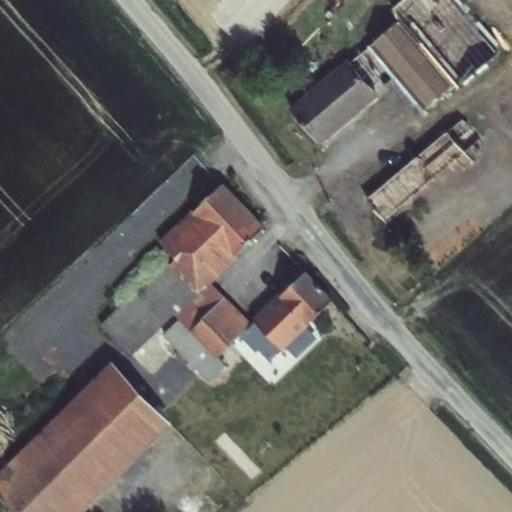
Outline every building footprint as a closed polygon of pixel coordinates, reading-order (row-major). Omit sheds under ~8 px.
[(402,0),(409,6),(403,11),(297,103),(321,132),(401,65),(430,98),(457,75),(459,78),(473,67),(457,8),(450,0),(402,0)] [(402,0),(395,0),(403,11),(409,6),(402,0)] [(463,0),(450,0),(457,8),(473,67),(499,44),(463,0)] [(390,211),(462,153),(470,163),(481,154),(473,144),(487,132),(468,108),(371,189),(390,211)] [(183,248),(117,313),(143,341),(164,320),(182,304),(197,320),(180,337),(214,373),(232,357),(225,348),(237,337),(244,344),(264,326),(213,274),(269,220),(228,176),(169,232),(183,248)] [(338,292),(311,263),(259,312),(273,328),(263,338),(276,351),(338,292)] [(182,304),(164,320),(180,337),(197,320),(182,304)] [(121,353),(32,443),(0,475),(0,476),(33,511),(73,511),(81,504),(175,410),(121,353)]
